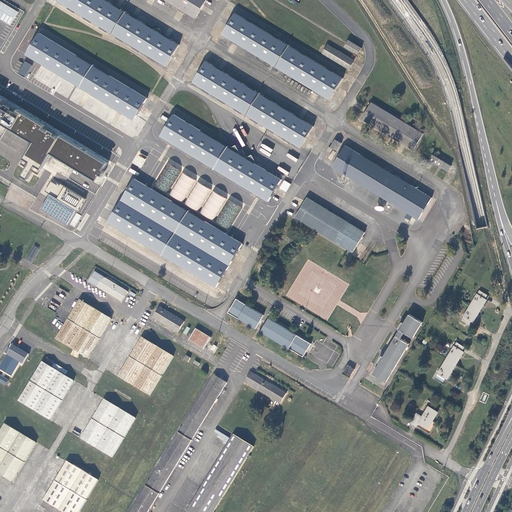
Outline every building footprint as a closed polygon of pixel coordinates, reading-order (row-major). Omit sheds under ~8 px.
[(0,0),(0,18),(11,25),(19,11),(0,0)] [(180,45),(105,0),(59,0),(59,2),(167,67),(180,45)] [(207,0),(164,0),(196,19),(207,0)] [(344,78),(236,12),(222,34),(330,100),(344,78)] [(149,97),(40,32),(26,54),(135,121),(149,97)] [(362,48),(349,40),(347,43),(345,47),(358,55),(362,48)] [(356,60),(328,44),(323,53),(350,70),(356,60)] [(18,73),(25,77),(31,65),(24,61),(18,73)] [(315,126),(207,61),(193,83),(301,148),(315,126)] [(49,150),(98,180),(109,162),(77,143),(69,139),(50,127),(51,126),(44,122),(43,123),(37,119),(24,111),(18,108),(19,107),(12,103),(11,103),(0,96),(0,136),(0,137),(8,125),(31,139),(20,158),(24,160),(17,173),(24,178),(32,165),(37,169),(49,150)] [(424,133),(371,102),(361,119),(414,151),(424,133)] [(282,179),(174,114),(160,136),(269,202),(282,179)] [(336,140),(331,148),(337,152),(342,144),(336,140)] [(419,221),(432,199),(346,146),(340,156),(332,152),(329,157),(332,159),(331,161),(336,163),(333,168),(419,221)] [(452,166),(433,155),(429,161),(448,172),(452,166)] [(226,197),(195,183),(197,180),(180,172),(169,196),(184,203),(183,204),(199,212),(198,213),(215,221),(226,197)] [(243,243),(135,178),(108,223),(162,255),(217,288),(243,243)] [(286,192),(291,184),(284,180),(279,188),(286,192)] [(365,233),(307,198),(295,218),(353,253),(365,233)] [(128,292),(95,272),(89,283),(121,302),(124,296),(125,297),(128,292)] [(470,304),(482,311),(488,300),(486,299),(488,295),(479,290),(477,293),(470,304)] [(264,315),(237,298),(229,312),(256,328),(264,315)] [(111,317),(77,299),(55,340),(89,358),(111,317)] [(474,324),(482,311),(470,304),(463,316),(463,317),(461,321),(469,326),(472,322),(474,324)] [(185,321),(161,307),(154,318),(178,333),(185,321)] [(380,362),(373,373),(386,381),(410,343),(401,337),(404,332),(413,337),(423,321),(410,313),(404,322),(403,321),(398,328),(400,329),(384,355),(382,354),(378,361),(380,362)] [(261,331),(289,348),(290,347),(304,356),(312,343),(269,318),(261,331)] [(197,329),(189,341),(204,350),(211,337),(197,329)] [(139,336),(117,377),(151,396),(173,355),(139,336)] [(454,344),(446,357),(457,364),(465,351),(463,350),(465,347),(457,342),(455,345),(454,344)] [(14,345),(0,367),(0,369),(13,377),(21,363),(24,365),(30,354),(14,345)] [(457,364),(446,357),(437,373),(438,373),(436,377),(444,382),(446,378),(448,379),(457,364)] [(40,361),(17,402),(51,420),(74,379),(40,361)] [(55,364),(53,367),(65,374),(67,370),(55,364)] [(351,376),(354,368),(346,365),(343,373),(351,376)] [(287,392),(252,372),(245,383),(281,403),(287,392)] [(0,382),(5,385),(8,379),(0,374),(0,382)] [(148,511),(227,382),(214,374),(131,511),(148,511)] [(80,440),(114,457),(135,416),(101,398),(80,440)] [(418,423),(427,429),(437,412),(428,406),(422,416),(415,412),(414,414),(413,414),(409,421),(416,425),(418,423)] [(36,441),(2,423),(0,427),(0,474),(13,482),(36,441)] [(214,511),(255,447),(235,435),(187,511),(214,511)] [(79,511),(99,480),(68,461),(44,500),(64,511),(79,511)]
